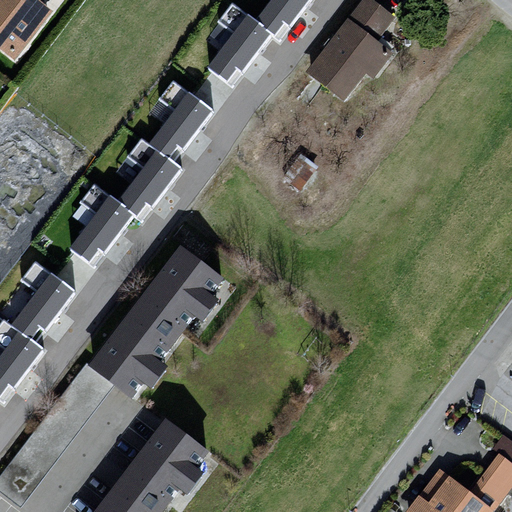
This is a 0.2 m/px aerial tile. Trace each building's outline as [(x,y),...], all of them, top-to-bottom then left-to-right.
[(0,0),(0,56),(17,68),(51,19),(27,0),(0,0)] [(269,0),(257,17),(273,30),(281,35),(307,0),(269,0)] [(365,1),(304,79),(346,112),(387,59),(376,50),(395,24),(365,1)] [(249,11),(208,63),(232,82),(273,30),(257,17),(249,11)] [(149,143),(156,148),(173,161),(213,108),(189,90),(149,143)] [(156,148),(118,199),(134,212),(142,218),(181,166),(173,161),(156,148)] [(110,193),(69,246),(93,264),(134,212),(118,199),(110,193)] [(180,248),(91,369),(134,400),(144,386),(153,393),(170,370),(161,363),(193,318),(203,325),(220,302),(212,296),(224,280),(180,248)] [(11,326),(17,331),(35,343),(74,290),(50,273),(11,326)] [(17,331),(0,353),(0,397),(4,400),(42,349),(35,343),(17,331)] [(210,458),(162,422),(93,511),(162,511),(173,498),(186,508),(206,481),(198,475),(210,458)] [(491,511),(511,484),(511,436),(509,434),(469,488),(440,466),(405,511),(491,511)]
